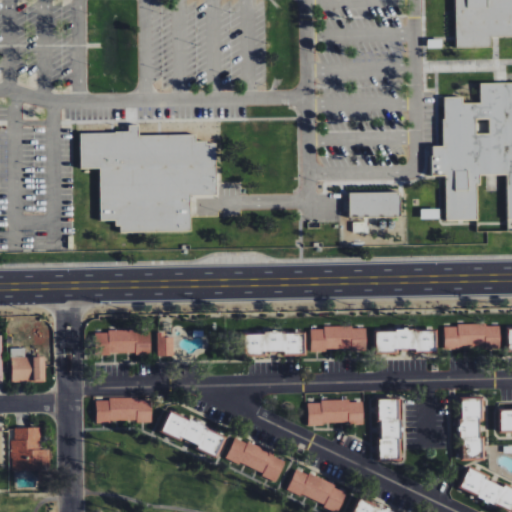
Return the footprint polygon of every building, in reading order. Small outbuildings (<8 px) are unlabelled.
[(511,0),(457,0),(452,46),(490,49),(492,35),(511,36),(511,0)] [(442,98),(444,146),(431,146),(432,176),(444,175),(446,221),(479,220),(477,176),(506,175),(508,220),(511,220),(511,82),(480,84),(480,103),(463,103),(463,97),(442,98)] [(191,231),(190,195),(216,195),(216,142),(196,142),(196,135),(139,136),(139,125),(128,125),(128,132),(80,133),(80,169),(99,169),(100,221),(117,220),(118,233),(191,231)] [(349,217),(400,216),(400,192),(348,193),(349,217)] [(500,348),(499,324),(444,326),(444,350),(500,348)] [(366,327),(310,328),(311,351),(366,349),(366,327)] [(96,355),(151,353),(150,330),(95,332),(96,355)] [(375,331),(375,351),(434,350),(434,330),(375,331)] [(173,356),(173,338),(165,337),(165,332),(157,332),(157,356),(173,356)] [(303,334),(245,334),(245,353),(303,353),(303,334)] [(11,382),(44,381),(44,357),(11,358),(11,382)] [(96,423),(151,421),(150,397),(95,399),(96,423)] [(483,458),(483,439),(481,439),(480,398),(460,398),(460,458),(483,458)] [(379,460),(401,459),(400,399),(378,400),(379,460)] [(308,425),(364,424),(363,401),(308,402),(308,425)] [(511,431),(511,408),(499,408),(499,431),(511,431)] [(161,434),(218,454),(225,434),(169,414),(161,434)] [(40,450),(40,427),(14,428),(14,439),(11,439),(11,471),(49,470),(49,450),(40,450)] [(226,458),(277,480),(286,460),(235,438),(226,458)] [(458,491),(511,510),(511,488),(503,486),(503,487),(488,481),(490,476),(467,467),(458,491)] [(287,490),(338,511),(347,491),(296,469),(287,490)] [(353,511),(391,511),(358,500),(353,511)]
